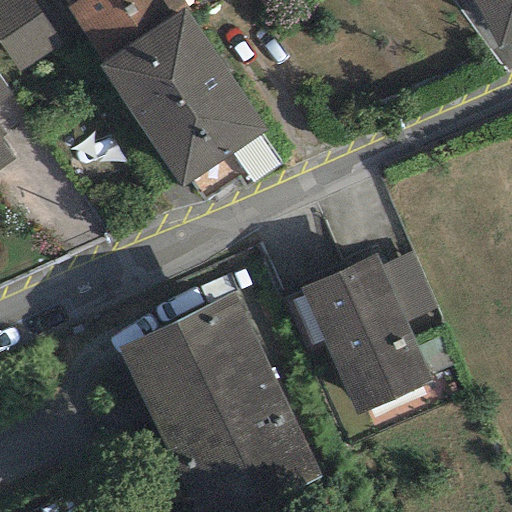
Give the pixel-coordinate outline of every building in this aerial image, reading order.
[(63,46),(34,0),(0,0),(0,47),(17,75),(63,46)] [(183,10),(186,8),(181,0),(63,0),(68,7),(65,9),(101,65),(183,10)] [(511,0),(470,0),(496,48),(511,39),(511,0)] [(119,97),(204,40),(183,10),(101,65),(98,67),(119,97)] [(204,40),(119,97),(146,138),(231,79),(204,40)] [(0,138),(6,134),(0,125),(0,106),(13,97),(0,77),(0,138)] [(231,79),(146,138),(180,188),(266,128),(231,79)] [(0,167),(13,159),(0,139),(0,167)] [(405,322),(435,309),(410,253),(380,267),(405,322)] [(374,254),(300,288),(356,416),(430,382),(405,322),(380,267),(374,254)] [(236,294),(119,349),(195,511),(244,511),(321,476),(236,294)]
